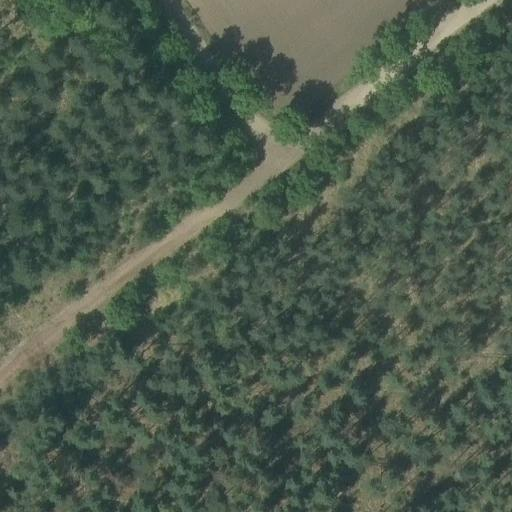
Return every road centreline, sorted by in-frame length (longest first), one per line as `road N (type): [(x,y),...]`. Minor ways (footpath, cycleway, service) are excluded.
road 1 (track): [(0,380),(102,292),(283,162)]
road 2 (track): [(283,162),(490,0)]
road 3 (track): [(283,162),(164,0)]
